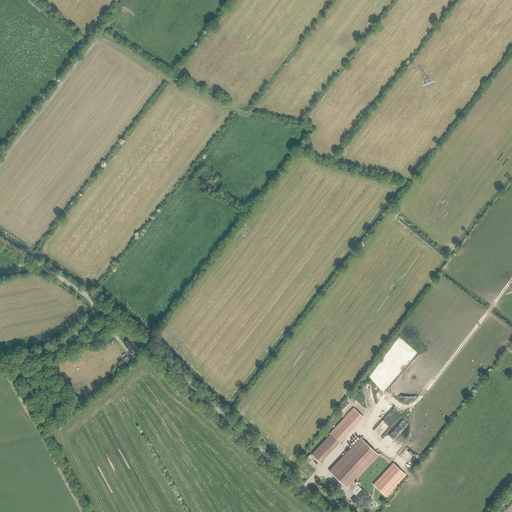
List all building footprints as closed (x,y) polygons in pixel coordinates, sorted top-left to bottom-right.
[(138,354),(135,349),(136,348),(132,343),(131,344),(128,340),(124,342),(125,344),(124,345),(130,352),(132,351),(133,353),(131,354),(134,358),(138,354)] [(366,396),(369,409),(375,408),(371,395),(366,396)] [(386,418),(393,425),(402,415),(395,408),(386,418)] [(369,495),(363,489),(362,489),(354,482),(379,455),(361,437),(330,470),(348,488),(356,496),(352,500),(359,506),(362,503),(365,506),(372,500),(368,496),(369,495)] [(317,448),(312,454),(321,462),(326,457),(317,448)] [(393,463),(373,484),(386,496),(406,475),(393,463)]
